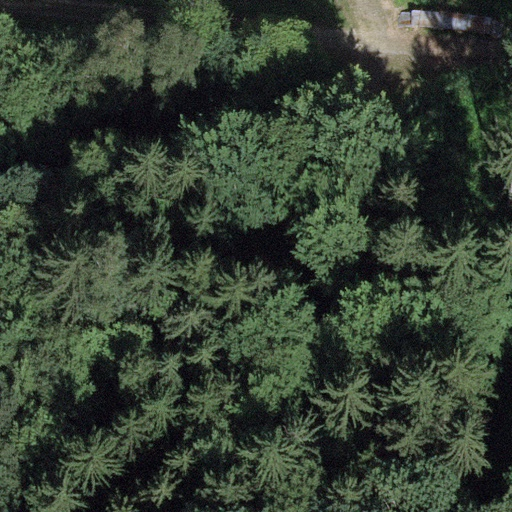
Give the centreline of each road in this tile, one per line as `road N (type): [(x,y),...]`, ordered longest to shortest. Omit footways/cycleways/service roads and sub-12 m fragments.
road 1 (track): [(0,19),(511,92)]
road 2 (track): [(341,0),(357,69),(318,129),(0,216)]
